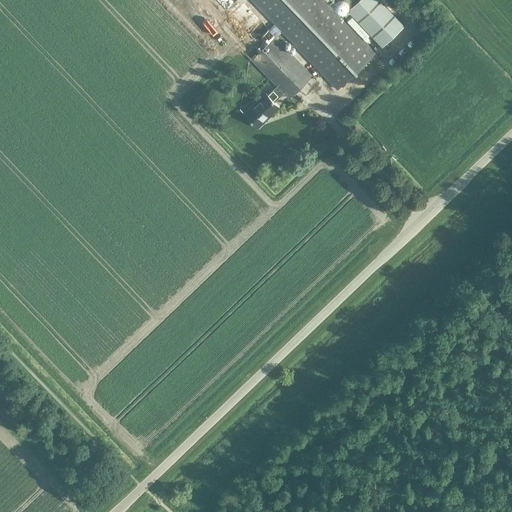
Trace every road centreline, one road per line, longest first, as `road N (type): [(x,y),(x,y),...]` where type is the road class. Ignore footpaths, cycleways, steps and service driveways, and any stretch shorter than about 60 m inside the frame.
road 1 (tertiary): [(117,511),(511,134)]
road 2 (unknown): [(426,215),(335,118),(338,100),(410,39),(412,24),(391,0)]
